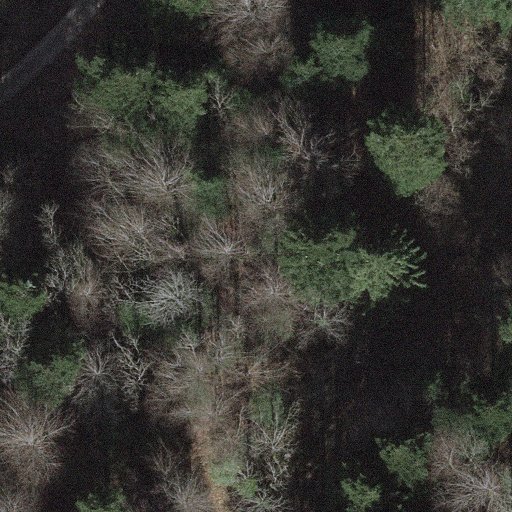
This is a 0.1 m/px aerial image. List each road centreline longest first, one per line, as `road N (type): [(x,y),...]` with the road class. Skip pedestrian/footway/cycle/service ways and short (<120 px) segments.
road 1 (track): [(304,511),(324,473),(511,224)]
road 2 (track): [(91,0),(0,108)]
